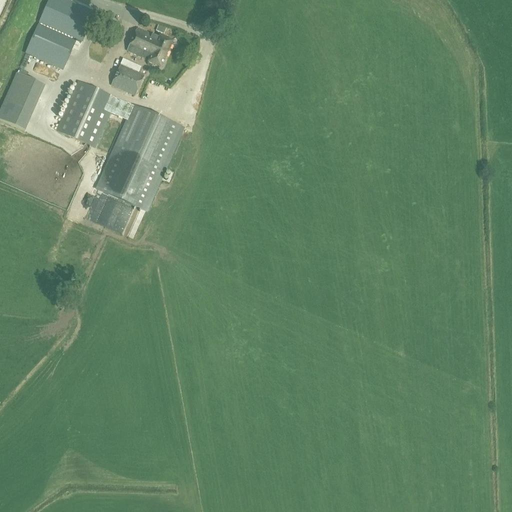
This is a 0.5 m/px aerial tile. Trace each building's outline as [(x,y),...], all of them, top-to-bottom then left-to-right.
[(0,0),(0,15),(2,17),(8,0),(0,0)] [(26,54),(63,71),(75,43),(38,26),(26,54)] [(166,29),(158,26),(156,31),(164,34),(166,29)] [(148,63),(161,68),(172,43),(160,37),(159,39),(151,35),(152,34),(137,28),(126,52),(149,62),(148,63)] [(111,86),(135,97),(145,76),(120,65),(111,86)] [(0,112),(0,119),(26,131),(45,86),(16,73),(0,112)] [(97,190),(145,211),(182,128),(78,82),(56,132),(112,157),(97,190)] [(174,90),(177,96),(189,89),(186,83),(174,90)]
